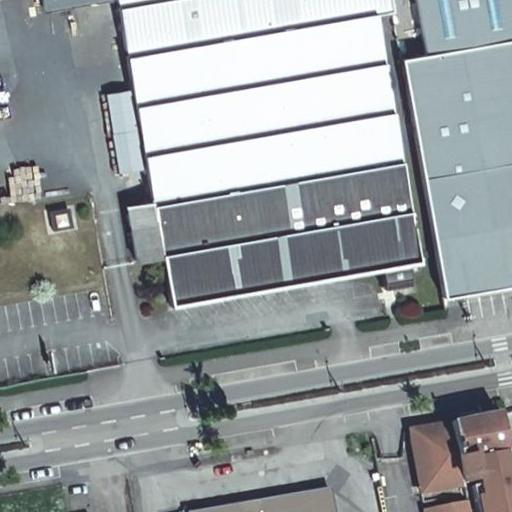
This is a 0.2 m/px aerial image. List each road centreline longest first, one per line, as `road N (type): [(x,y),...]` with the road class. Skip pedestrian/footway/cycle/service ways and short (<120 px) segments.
road 1 (secondary): [(0,467),(511,377)]
road 2 (secondary): [(511,343),(0,432)]
